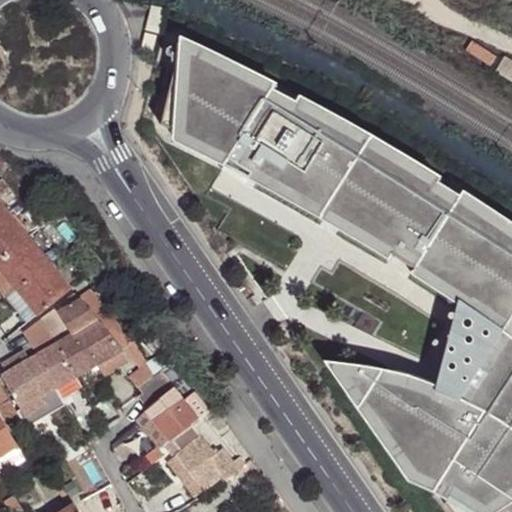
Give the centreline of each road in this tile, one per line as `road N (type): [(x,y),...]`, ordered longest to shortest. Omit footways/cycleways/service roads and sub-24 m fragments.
road 1 (tertiary): [(114,163),(355,511)]
road 2 (residential): [(134,511),(100,452),(106,437),(137,417)]
